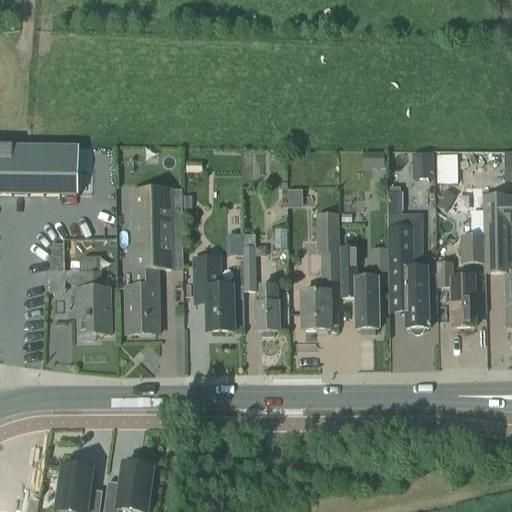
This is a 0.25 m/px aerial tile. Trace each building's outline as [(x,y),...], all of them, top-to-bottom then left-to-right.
[(0,197),(77,199),(78,150),(0,148),(0,197)] [(365,155),(365,171),(384,171),(384,155),(365,155)] [(436,187),(457,187),(457,158),(436,158),(436,187)] [(434,160),(412,160),(413,184),(434,184),(434,160)] [(200,175),(201,164),(186,164),(185,175),(200,175)] [(446,216),(455,199),(445,193),(436,210),(446,216)] [(132,292),(124,292),(125,339),(140,339),(141,343),(154,342),(155,339),(158,339),(157,275),(173,275),(171,194),(131,194),(132,292)] [(511,195),(483,196),(485,275),(505,275),(509,275),(508,227),(511,226),(511,195)] [(291,218),(303,217),(302,197),(290,198),(291,218)] [(337,220),(316,220),(316,257),(320,257),(320,285),(338,285),(337,255),(337,220)] [(413,222),(389,222),(389,263),(390,316),(401,315),(401,318),(406,318),(406,332),(410,332),(412,335),(415,338),(419,337),(422,335),(424,331),(428,331),(428,323),(428,272),(424,272),(423,272),(414,272),(414,263),(413,222)] [(253,238),(240,238),(241,250),(242,295),(256,294),(253,238)] [(287,239),(275,240),(277,260),(289,258),(287,239)] [(481,241),(461,241),(461,266),(481,266),(481,241)] [(63,274),(62,247),(51,247),(50,274),(63,274)] [(341,251),(341,279),(342,301),(356,301),(355,281),(358,281),(357,251),(341,251)] [(387,274),(386,253),(372,253),(372,274),(387,274)] [(219,262),(192,263),(193,308),(206,308),(207,337),(211,337),(212,340),(222,340),(223,337),(233,336),(231,287),(219,288),(219,262)] [(450,267),(436,268),(437,292),(451,291),(452,332),(474,331),(473,281),(451,282),(450,267)] [(101,290),(100,274),(88,275),(88,291),(78,291),(79,340),(81,340),(81,342),(83,344),(94,344),(96,342),(96,339),(112,339),(110,290),(101,290)] [(378,332),(378,304),(377,281),(358,281),(355,281),(356,301),(356,332),(360,332),(360,337),(375,337),(375,332),(378,332)] [(253,298),(253,306),(255,335),(259,335),(259,340),(272,340),(272,335),(278,335),(276,289),(258,290),(258,298),(253,298)] [(329,296),(300,297),(301,335),(330,334),(329,296)] [(183,318),(182,309),(174,309),(174,318),(183,318)] [(112,357),(82,357),(82,372),(111,372),(112,357)] [(108,491),(106,491),(103,511),(147,511),(153,471),(148,470),(149,465),(129,462),(128,467),(123,467),(119,492),(118,491),(118,493),(108,491)] [(87,472),(88,466),(68,464),(67,469),(62,468),(55,511),(99,511),(101,501),(89,499),(90,498),(89,498),(92,473),(87,472)]
